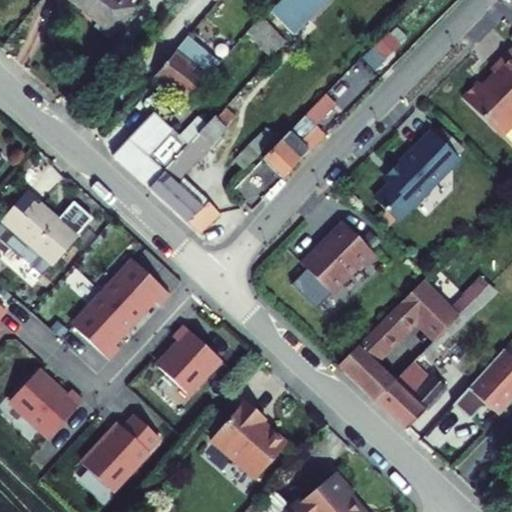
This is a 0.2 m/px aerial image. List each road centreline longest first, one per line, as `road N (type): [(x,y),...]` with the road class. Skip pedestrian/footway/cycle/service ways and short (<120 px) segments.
road 1 (residential): [(213,279),(481,0)]
road 2 (residential): [(213,279),(458,511)]
road 3 (residential): [(0,83),(213,279)]
road 4 (residential): [(213,279),(101,397),(56,356)]
